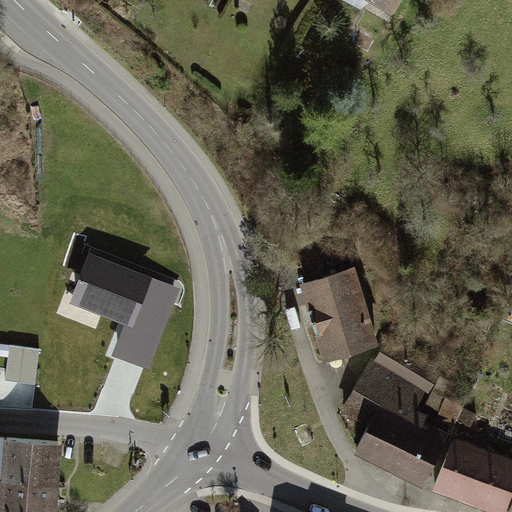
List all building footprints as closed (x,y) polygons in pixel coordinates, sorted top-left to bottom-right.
[(402,0),(369,0),(395,14),(402,0)] [(93,255),(76,297),(134,319),(150,278),(93,255)] [(362,269),(306,284),(327,360),(383,345),(362,269)] [(4,301),(0,366),(0,393),(112,400),(115,349),(84,348),(85,329),(49,326),(50,304),(4,301)] [(386,343),(375,360),(423,390),(434,374),(386,343)] [(374,363),(341,405),(369,417),(353,458),(429,486),(448,441),(412,420),(422,394),(374,363)] [(442,382),(430,406),(442,412),(439,418),(454,425),(462,409),(450,403),(453,387),(442,382)] [(50,511),(57,442),(0,436),(0,511),(50,511)] [(511,503),(511,457),(460,442),(445,492),(510,511),(511,503)]
